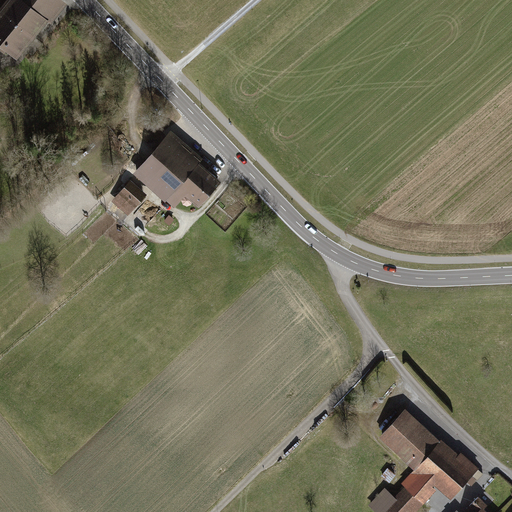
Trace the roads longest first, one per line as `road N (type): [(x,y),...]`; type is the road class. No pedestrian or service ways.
road 1 (secondary): [(84,0),(302,228),(343,257)]
road 2 (residential): [(343,257),(338,271),(346,296),(382,349),(511,476)]
road 3 (track): [(215,511),(382,349)]
road 4 (secondary): [(343,257),(398,276),(511,275)]
